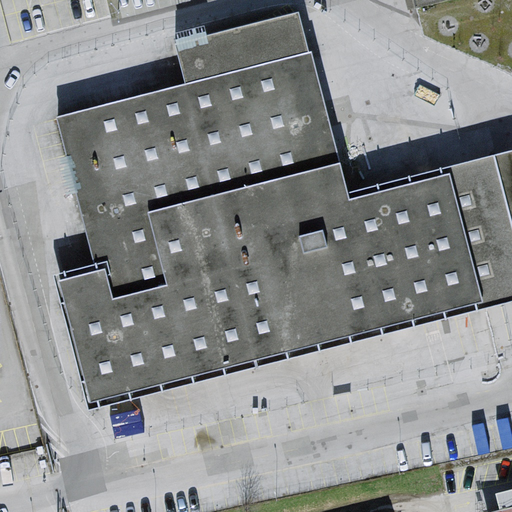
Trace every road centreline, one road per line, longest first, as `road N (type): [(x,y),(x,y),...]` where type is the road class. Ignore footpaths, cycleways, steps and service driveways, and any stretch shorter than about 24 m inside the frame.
road 1 (unclassified): [(0,507),(59,494),(81,472),(86,453),(52,401),(0,194)]
road 2 (unclassified): [(0,77),(38,51),(252,0)]
road 3 (unclassified): [(334,0),(425,73),(511,102)]
